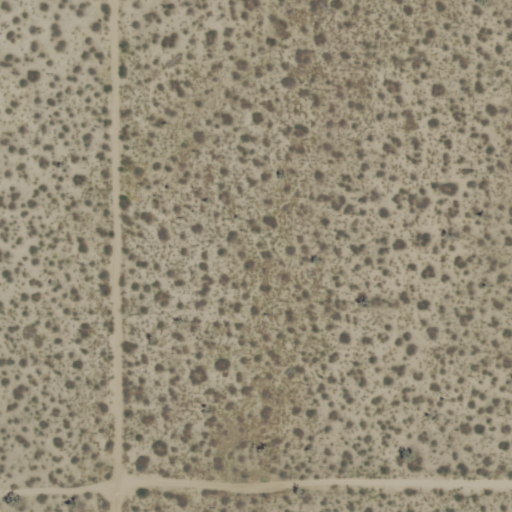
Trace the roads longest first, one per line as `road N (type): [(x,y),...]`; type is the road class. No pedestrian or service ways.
road 1 (track): [(115,511),(117,0)]
road 2 (track): [(115,477),(511,480)]
